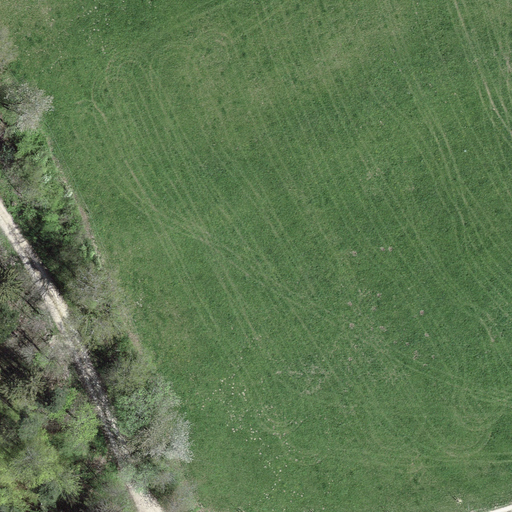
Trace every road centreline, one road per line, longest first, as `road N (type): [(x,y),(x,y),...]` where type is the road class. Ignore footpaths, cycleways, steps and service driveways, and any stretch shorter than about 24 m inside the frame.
road 1 (track): [(153,511),(83,360),(0,210)]
road 2 (track): [(0,412),(117,511)]
